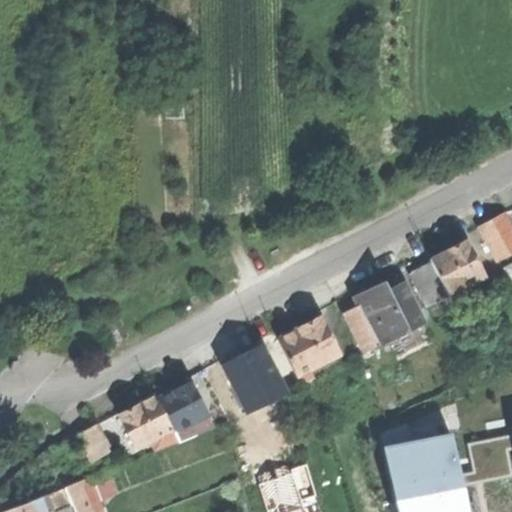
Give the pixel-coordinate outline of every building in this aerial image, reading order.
[(486,231),(502,262),(511,256),(511,231),(506,221),(486,231)] [(428,261),(445,292),(462,284),(480,274),(462,240),(441,251),(427,259),(428,261)] [(425,303),(445,292),(428,261),(408,271),(425,303)] [(344,312),(364,350),(421,320),(401,282),(376,295),(344,312)] [(468,296),(462,284),(445,292),(452,305),(468,296)] [(275,338),(294,374),(336,354),(317,317),(298,327),(275,338)] [(222,364),(246,410),(283,391),(259,345),(239,355),(222,364)] [(171,429),(172,430),(187,423),(204,414),(188,383),(157,399),(171,429)] [(161,433),(171,429),(157,399),(155,396),(134,407),(118,414),(135,447),(161,433)] [(192,434),(187,423),(172,430),(176,439),(178,441),(192,434)] [(76,436),(89,462),(107,452),(93,427),(76,436)] [(167,444),(176,439),(172,430),(171,429),(161,433),(167,444)] [(511,447),(511,433),(466,443),(472,472),(459,475),(461,484),(510,474),(505,449),(511,447)] [(396,511),(465,511),(461,484),(459,475),(452,437),(385,449),(396,511)] [(100,511),(87,478),(77,482),(88,511),(100,511)] [(88,511),(77,482),(63,488),(70,507),(72,511),(88,511)] [(63,488),(39,497),(45,511),(58,511),(70,507),(63,488)] [(45,511),(39,497),(0,511),(45,511)]
